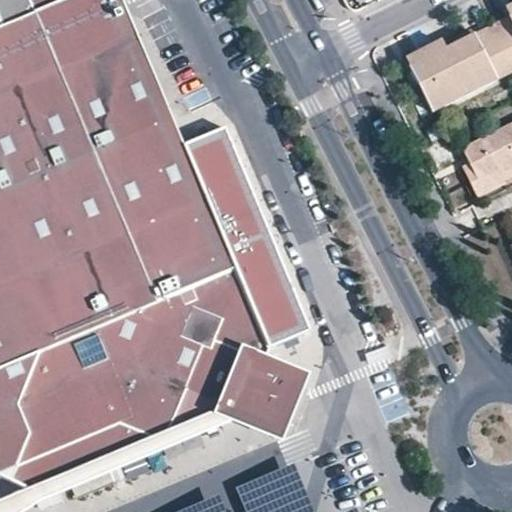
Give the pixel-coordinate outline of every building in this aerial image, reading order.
[(125,5),(122,0),(0,0),(0,24),(1,27),(0,27),(0,476),(1,476),(33,491),(231,410),(279,429),(298,383),(264,369),(272,351),(293,342),(315,332),(278,244),(228,129),(203,139),(185,147),(125,5)] [(511,17),(510,18),(492,27),(511,65),(511,17)] [(411,68),(434,112),(511,73),(511,65),(492,27),(445,51),(411,68)] [(407,60),(411,68),(445,51),(440,41),(407,60)] [(507,183),(505,180),(511,176),(511,124),(463,150),(470,163),(485,193),(507,183)] [(470,163),(462,167),(477,198),(485,193),(470,163)]
